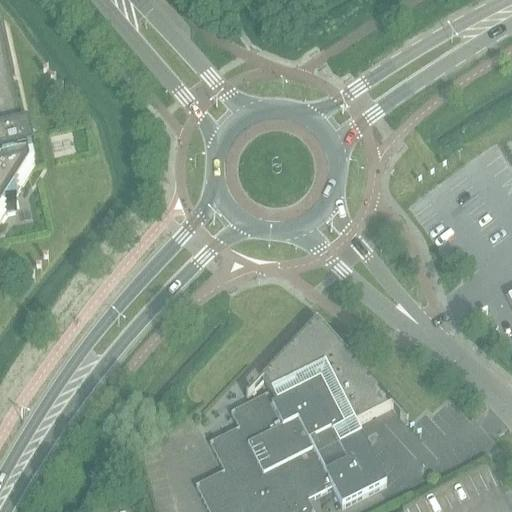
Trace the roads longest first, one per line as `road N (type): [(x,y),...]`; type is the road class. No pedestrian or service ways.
road 1 (secondary): [(0,499),(97,353),(230,210)]
road 2 (unclassified): [(511,406),(390,300),(313,217)]
road 3 (secondary): [(323,132),(511,12)]
road 4 (tertiary): [(234,126),(118,0)]
